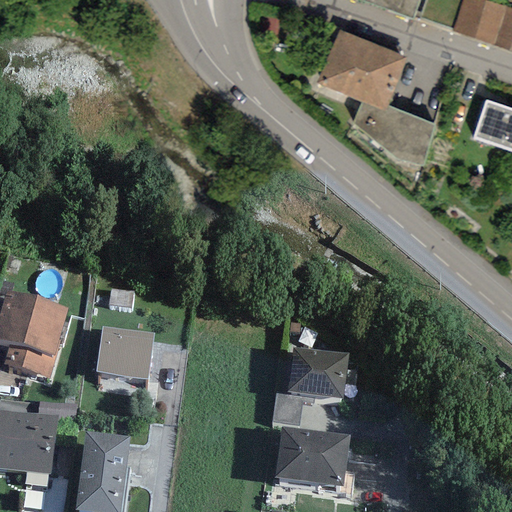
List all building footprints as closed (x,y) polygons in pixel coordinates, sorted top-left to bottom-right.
[(351,0),(351,1),(413,24),(420,0),(351,0)] [(511,12),(470,0),(464,0),(452,37),(511,55),(511,12)] [(405,62),(339,36),(318,90),(384,116),(405,62)] [(511,114),(487,106),(473,143),(511,156),(511,114)] [(68,326),(7,308),(0,331),(0,358),(8,361),(4,375),(50,389),(68,326)] [(154,353),(102,346),(96,392),(147,398),(154,353)] [(348,373),(293,366),(287,410),(343,417),(348,373)] [(59,429),(0,420),(0,479),(51,486),(59,429)] [(350,457),(282,448),(276,497),(343,506),(350,457)] [(123,511),(130,464),(86,458),(78,511),(123,511)]
